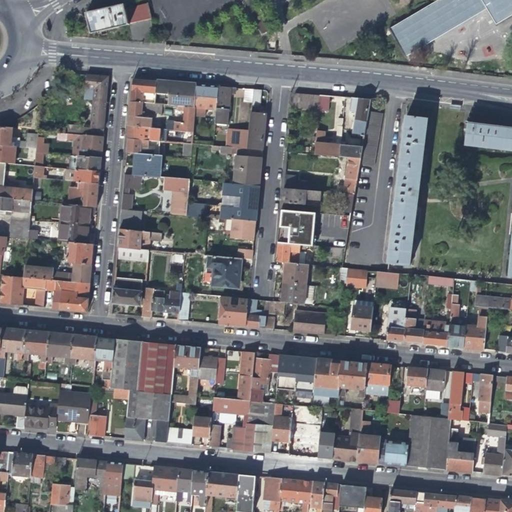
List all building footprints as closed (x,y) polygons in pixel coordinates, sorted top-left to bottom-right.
[(252,0),(240,0),(260,34),(270,28),(252,0)] [(402,55),(485,6),(495,23),(511,13),(511,0),(437,0),(387,30),(402,55)] [(90,33),(150,19),(147,4),(125,9),(124,4),(85,13),(87,21),(90,33)] [(89,128),(103,129),(104,120),(107,92),(108,78),(85,76),(83,100),(92,101),(89,128)] [(155,104),(158,82),(147,81),(133,80),(131,102),(155,104)] [(158,82),(155,104),(162,105),(177,106),(195,108),(197,85),(172,83),(158,82)] [(197,85),(195,108),(194,121),(204,122),(205,109),(215,110),(217,87),(208,86),(197,85)] [(226,125),(230,88),(224,88),(217,87),(215,110),(214,124),(226,125)] [(291,107),(318,110),(318,95),(297,93),(292,97),(292,103),(291,107)] [(327,96),(318,95),(318,110),(326,111),(327,96)] [(356,134),(364,136),(369,111),(370,100),(364,99),(357,99),(354,121),(358,122),(356,134)] [(161,114),(162,105),(155,104),(131,102),(130,114),(129,125),(151,127),(151,123),(143,122),(144,112),(161,114)] [(166,129),(185,131),(193,132),(194,121),(195,108),(177,106),(177,110),(184,111),(183,123),(175,122),(175,126),(166,125),(166,129)] [(382,114),(369,111),(364,136),(363,147),(361,159),(360,164),(373,166),(382,114)] [(250,113),(248,133),(247,150),(262,151),(264,130),(266,114),(250,113)] [(420,168),(427,119),(406,116),(403,141),(399,165),(420,168)] [(315,155),(339,157),(340,145),(342,118),(337,118),(335,144),(330,144),(322,143),(322,133),(316,133),(315,155)] [(502,149),(504,128),(485,125),(466,123),(464,141),(463,144),(502,149)] [(102,137),(103,129),(89,128),(82,127),(82,126),(67,125),(66,134),(102,137)] [(161,128),(151,127),(129,125),(128,138),(159,141),(161,128)] [(0,146),(10,147),(10,139),(11,128),(0,127),(0,146)] [(511,128),(504,128),(502,149),(511,150),(511,128)] [(185,131),(183,144),(192,144),(193,132),(185,131)] [(247,150),(248,133),(227,131),(226,148),(247,150)] [(35,143),(42,144),(43,133),(37,132),(36,136),(35,143)] [(82,142),(80,156),(101,158),(101,148),(102,137),(66,134),(65,141),(82,142)] [(25,135),(24,142),(23,149),(28,149),(35,150),(35,143),(36,136),(25,135)] [(136,152),(158,154),(159,141),(128,138),(127,142),(126,151),(136,152)] [(19,139),(10,139),(10,147),(14,148),(18,148),(19,142),(19,139)] [(42,144),(35,143),(35,150),(34,153),(45,154),(46,144),(42,144)] [(190,157),(192,144),(183,144),(182,156),(190,157)] [(349,145),(340,145),(339,157),(348,158),(361,159),(363,147),(349,145)] [(0,163),(13,165),(14,148),(10,147),(0,146),(0,163)] [(237,154),(233,183),(258,186),(260,168),(262,151),(247,150),(226,148),(222,147),(222,153),(237,154)] [(135,163),(134,174),(143,174),(162,176),(163,166),(158,165),(159,154),(158,154),(136,152),(135,163)] [(45,158),(45,154),(34,153),(34,160),(33,166),(41,167),(41,157),(45,158)] [(70,156),(68,169),(99,172),(100,166),(101,158),(80,156),(70,156)] [(331,189),(330,192),(336,193),(353,195),(354,195),(360,164),(361,159),(348,158),(345,173),(342,190),(331,189)] [(414,215),(420,168),(399,165),(396,189),(393,212),(414,215)] [(46,167),(41,167),(33,166),(32,178),(45,179),(46,167)] [(64,181),(78,182),(98,184),(99,178),(99,172),(68,169),(65,169),(64,181)] [(293,173),(285,172),(283,188),(300,190),(301,182),(292,181),(293,173)] [(142,188),(143,174),(134,174),(124,173),(124,179),(123,186),(142,188)] [(170,214),(185,216),(186,203),(188,179),(169,177),(168,184),(173,185),(170,214)] [(76,200),(76,206),(94,207),(96,207),(97,195),(98,184),(78,182),(78,188),(85,189),(84,201),(76,200)] [(0,187),(0,198),(30,201),(31,190),(16,189),(16,184),(13,184),(10,183),(10,188),(0,187)] [(223,183),(220,206),(219,219),(231,220),(255,222),(257,203),(258,186),(233,183),(223,183)] [(78,188),(76,200),(84,201),(85,189),(78,188)] [(330,197),(330,192),(300,190),(283,188),(282,197),(282,202),(305,204),(305,197),(319,199),(319,196),(330,197)] [(122,191),(121,209),(135,211),(136,193),(122,191)] [(353,195),(336,193),(334,215),(349,216),(353,195)] [(0,214),(10,216),(29,218),(30,201),(0,198),(0,214)] [(220,206),(186,203),(185,216),(219,219),(220,206)] [(93,215),(94,207),(76,206),(61,204),(60,214),(61,214),(60,224),(88,226),(89,220),(89,215),(93,215)] [(141,211),(135,211),(121,209),(117,248),(149,251),(150,241),(160,242),(161,233),(139,230),(141,211)] [(280,220),(279,231),(291,233),(291,231),(301,232),(301,234),(308,234),(310,213),(281,210),(280,220)] [(414,215),(393,212),(390,238),(387,264),(408,266),(414,215)] [(315,213),(310,213),(308,234),(307,245),(312,246),(315,213)] [(27,239),(29,218),(10,216),(8,237),(27,239)] [(254,232),(255,222),(231,220),(229,239),(253,242),(254,232)] [(92,227),(88,226),(60,224),(59,224),(58,233),(59,233),(58,242),(60,242),(86,245),(87,237),(87,235),(91,235),(92,227)] [(307,245),(308,234),(301,234),(301,232),(291,231),(291,233),(279,231),(278,242),(300,244),(307,245)] [(65,262),(72,263),(90,264),(91,253),(92,245),(86,245),(60,242),(60,245),(67,246),(65,262)] [(298,264),(300,244),(278,242),(277,252),(276,262),(285,263),(298,264)] [(147,269),(149,251),(117,248),(115,268),(146,270),(147,269)] [(237,248),(237,257),(252,258),(253,249),(237,248)] [(240,259),(211,256),(209,285),(233,287),(234,274),(235,267),(239,267),(240,259)] [(90,264),(72,263),(71,274),(70,281),(89,283),(89,274),(90,264)] [(283,274),(283,283),(306,285),(308,265),(298,264),(285,263),(283,274)] [(45,279),(50,280),(51,272),(51,270),(24,267),(24,277),(35,278),(45,279)] [(371,287),(372,272),(366,271),(346,269),(345,284),(371,287)] [(395,287),(396,273),(376,271),(374,285),(395,287)] [(71,274),(51,272),(50,280),(70,281),(71,274)] [(20,306),(23,277),(1,275),(0,282),(0,303),(9,305),(20,306)] [(451,285),(452,279),(450,278),(428,276),(427,282),(451,285)] [(44,289),(45,279),(35,278),(33,307),(42,308),(43,298),(44,289)] [(133,280),(132,284),(132,292),(121,291),(121,283),(122,279),(114,278),(112,303),(126,304),(139,305),(141,281),(133,280)] [(86,312),(89,283),(70,281),(50,280),(45,279),(44,289),(51,290),(51,288),(60,289),(59,298),(54,298),(53,309),(71,311),(86,312)] [(467,296),(474,297),(474,296),(476,281),(469,280),(467,296)] [(132,284),(121,283),(121,291),(132,292),(132,284)] [(282,292),(281,303),(284,303),(304,305),(306,285),(283,283),(282,292)] [(163,312),(178,314),(180,293),(181,287),(176,286),(175,294),(168,293),(168,296),(162,295),(163,291),(153,290),(145,289),(141,317),(150,318),(151,311),(163,312)] [(188,294),(180,293),(178,314),(177,321),(186,321),(188,294)] [(457,295),(451,294),(449,307),(448,323),(446,346),(455,347),(462,348),(464,326),(455,326),(457,304),(456,303),(457,295)] [(232,326),(244,327),(246,300),(221,297),(220,307),(219,307),(217,325),(232,326)] [(480,307),(487,308),(511,310),(511,299),(481,297),(480,307)] [(275,302),(246,300),(244,327),(259,328),(272,329),(274,314),(275,302)] [(281,303),(275,302),(274,314),(283,315),(284,303),(281,303)] [(370,331),(372,309),(353,307),(350,329),(370,331)] [(389,307),(386,340),(396,341),(403,342),(406,309),(389,307)] [(464,325),(464,326),(462,348),(476,349),(483,350),(487,308),(480,307),(479,307),(477,326),(464,325)] [(415,310),(406,309),(403,342),(415,343),(421,344),(424,320),(414,319),(415,310)] [(294,311),(292,332),(311,333),(324,335),(326,314),(294,311)] [(343,332),(346,311),(339,311),(337,332),(343,332)] [(424,320),(421,344),(434,345),(446,346),(448,323),(424,320)] [(15,374),(22,375),(23,365),(23,361),(22,361),(22,359),(25,331),(11,330),(1,329),(0,337),(0,377),(3,378),(5,351),(17,353),(15,374)] [(45,361),(46,361),(49,333),(37,332),(25,331),(22,359),(28,359),(29,354),(41,355),(40,360),(45,361)] [(66,366),(70,366),(72,335),(62,335),(49,333),(46,361),(52,362),(53,356),(65,357),(64,363),(67,363),(66,366)] [(94,366),(95,360),(97,338),(85,337),(72,335),(70,366),(71,366),(74,366),(75,364),(76,364),(77,358),(89,359),(89,365),(94,366)] [(511,335),(499,335),(497,351),(511,352),(511,335)] [(102,380),(110,380),(114,340),(107,339),(97,338),(95,360),(104,361),(102,380)] [(136,390),(141,342),(128,341),(114,340),(110,380),(110,388),(128,390),(136,390)] [(141,342),(136,390),(170,393),(173,368),(175,345),(158,344),(141,342)] [(189,369),(187,395),(186,403),(194,404),(195,395),(199,348),(188,347),(175,345),(173,368),(189,369)] [(242,352),(237,400),(248,401),(250,377),(253,353),(247,352),(242,352)] [(267,354),(267,360),(269,360),(268,372),(276,373),(278,355),(267,354)] [(278,355),(276,373),(275,388),(294,390),(297,359),(297,357),(278,355)] [(301,360),(297,359),(294,390),(313,392),(316,359),(302,357),(301,360)] [(254,359),(252,378),(267,379),(268,372),(269,360),(267,360),(261,360),(254,359)] [(312,394),(336,397),(340,361),(330,360),(316,359),(313,392),(312,394)] [(361,399),(362,391),(365,364),(359,363),(346,362),(340,361),(336,397),(342,397),(343,392),(342,392),(342,389),(358,390),(357,394),(356,394),(356,399),(361,399)] [(378,365),(365,364),(362,391),(386,393),(388,366),(378,365)] [(30,365),(23,365),(22,375),(22,380),(28,380),(30,381),(31,374),(29,374),(30,365)] [(405,385),(424,387),(426,369),(417,369),(406,368),(405,385)] [(437,371),(426,369),(424,387),(424,390),(425,390),(438,391),(441,392),(443,371),(437,371)] [(460,404),(461,383),(462,373),(458,373),(451,372),(447,404),(446,419),(450,420),(459,421),(459,413),(459,412),(457,412),(458,404),(460,404)] [(470,383),(470,381),(471,374),(462,373),(461,383),(470,383)] [(470,381),(479,382),(480,375),(471,374),(470,381)] [(487,413),(491,381),(492,376),(485,375),(480,375),(479,382),(476,412),(487,413)] [(252,378),(250,377),(248,401),(259,402),(260,394),(265,395),(267,379),(252,378)] [(99,395),(107,396),(108,388),(99,387),(99,395)] [(113,396),(127,398),(128,390),(110,388),(108,388),(107,396),(107,399),(113,399),(113,396)] [(23,429),(23,427),(25,407),(27,391),(9,389),(9,395),(0,394),(0,415),(9,416),(16,417),(14,429),(23,429)] [(156,442),(165,443),(167,430),(169,401),(170,393),(136,390),(128,390),(127,398),(124,439),(133,440),(142,441),(144,419),(156,421),(156,429),(157,429),(156,442)] [(437,400),(438,391),(425,390),(424,399),(437,400)] [(74,422),(88,423),(90,397),(91,395),(58,392),(57,410),(56,418),(70,420),(74,420),(74,422)] [(187,395),(170,393),(169,401),(186,403),(187,395)] [(96,397),(90,397),(88,423),(86,436),(95,437),(103,437),(105,417),(94,416),(96,397)] [(234,450),(242,451),(248,401),(237,400),(212,397),(211,411),(219,412),(241,415),(240,427),(232,426),(231,438),(225,438),(224,449),(234,450)] [(259,402),(248,401),(242,451),(267,453),(269,440),(273,404),(268,403),(259,402)] [(385,413),(397,414),(398,402),(386,401),(385,413)] [(440,403),(439,419),(446,419),(447,404),(440,403)] [(280,404),(273,404),(269,440),(306,444),(309,415),(299,414),(299,419),(279,417),(280,404)] [(55,428),(56,418),(57,410),(25,407),(23,427),(37,428),(47,429),(47,427),(55,428)] [(333,435),(332,445),(331,459),(343,461),(355,462),(357,437),(358,435),(359,421),(360,410),(350,409),(347,433),(349,434),(349,437),(333,435)] [(210,420),(209,422),(218,423),(219,412),(211,411),(210,420)] [(407,441),(404,467),(427,469),(445,470),(449,428),(450,420),(446,419),(439,419),(421,417),(409,415),(407,441)] [(200,437),(208,438),(209,422),(210,420),(192,418),(191,432),(191,436),(200,437)] [(366,422),(359,421),(358,435),(364,436),(364,430),(365,430),(366,422)] [(216,448),(218,423),(209,422),(208,438),(207,447),(216,448)] [(496,450),(502,451),(503,448),(503,443),(505,425),(486,423),(485,436),(497,437),(496,450)] [(457,429),(449,428),(445,470),(458,472),(471,473),(473,437),(456,435),(457,429)] [(191,432),(167,430),(165,443),(190,446),(191,436),(191,432)] [(318,431),(315,458),(323,459),(331,459),(332,445),(333,435),(333,432),(318,431)] [(378,437),(364,436),(358,435),(357,437),(355,462),(365,463),(375,464),(377,445),(378,437)] [(377,445),(375,464),(392,465),(404,467),(407,441),(387,439),(387,446),(377,445)] [(511,449),(503,448),(502,451),(502,456),(500,476),(510,477),(511,476),(511,449)] [(7,474),(29,476),(30,476),(32,455),(22,454),(8,452),(6,472),(7,472),(7,474)] [(483,454),(481,474),(491,475),(500,476),(502,456),(483,454)] [(43,464),(53,465),(54,457),(43,456),(32,455),(30,476),(29,476),(29,481),(37,482),(37,477),(41,478),(43,464)] [(65,458),(54,457),(53,465),(53,473),(63,474),(65,458)] [(97,501),(103,501),(103,494),(106,462),(94,461),(77,459),(74,487),(85,488),(86,475),(99,476),(98,480),(99,482),(97,501)] [(106,462),(103,494),(119,496),(121,478),(122,463),(116,463),(106,462)] [(133,465),(122,463),(121,478),(132,479),(133,465)] [(151,488),(176,491),(178,469),(168,468),(153,466),(152,481),(151,488)] [(191,493),(193,470),(186,470),(178,469),(176,491),(191,493)] [(201,471),(193,470),(191,493),(200,494),(199,506),(206,506),(208,472),(201,471)] [(232,498),(236,499),(238,475),(226,473),(208,472),(206,506),(205,511),(210,511),(212,496),(225,497),(223,509),(231,510),(232,498)] [(242,511),(245,475),(238,475),(236,499),(235,511),(242,511)] [(250,476),(245,475),(242,511),(252,511),(253,500),(255,476),(250,476)] [(277,511),(281,479),(274,478),(266,477),(264,499),(275,500),(274,510),(270,509),(269,511),(277,511)] [(133,497),(150,499),(151,492),(151,488),(152,481),(144,480),(135,479),(133,497)] [(282,511),(283,501),(297,503),(299,481),(292,480),(281,479),(277,511),(282,511)] [(58,483),(52,482),(51,492),(49,507),(52,507),(51,511),(71,511),(74,489),(69,489),(69,484),(66,484),(64,484),(64,480),(58,480),(58,483)] [(310,507),(322,508),(324,483),(314,482),(299,481),(297,503),(295,511),(303,511),(304,503),(310,503),(310,507)] [(331,511),(332,509),(338,509),(338,504),(340,484),(334,484),(324,483),(322,508),(321,511),(331,511)] [(364,497),(365,487),(360,486),(359,490),(352,489),(353,486),(352,486),(340,484),(338,504),(338,509),(337,511),(357,511),(358,506),(363,507),(364,497)] [(398,511),(398,509),(399,502),(410,503),(410,506),(413,507),(413,504),(414,504),(416,492),(405,491),(389,489),(387,511),(398,511)] [(190,501),(191,493),(176,491),(176,501),(181,501),(182,497),(187,498),(187,500),(190,501)] [(436,511),(438,494),(428,493),(416,492),(414,504),(413,504),(413,507),(412,511),(436,511)] [(446,511),(447,508),(454,508),(456,496),(447,495),(438,494),(436,511),(446,511)] [(116,504),(117,497),(107,495),(106,502),(116,504)] [(470,510),(471,497),(464,496),(456,496),(454,508),(470,510)] [(379,511),(381,499),(364,497),(363,507),(363,508),(363,511),(379,511)] [(483,511),(485,499),(479,498),(471,497),(470,510),(469,511),(483,511)] [(263,509),(270,509),(274,510),(275,500),(264,499),(263,509)] [(499,511),(500,500),(493,499),(485,499),(483,511),(499,511)] [(511,511),(511,501),(508,501),(500,500),(499,511),(511,511)] [(5,502),(3,511),(26,511),(27,505),(5,502)] [(401,511),(402,511),(412,511),(413,507),(410,506),(410,503),(399,502),(398,509),(401,511)]
